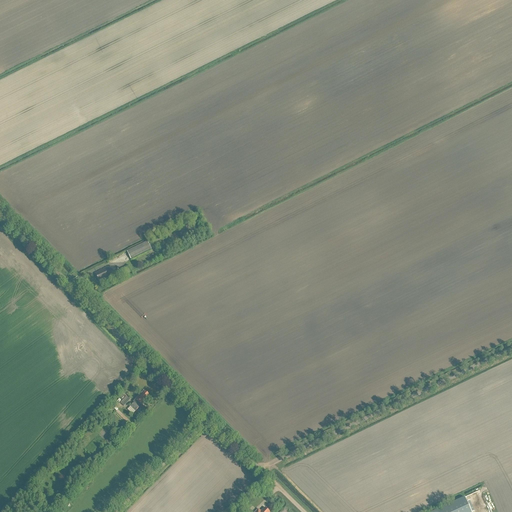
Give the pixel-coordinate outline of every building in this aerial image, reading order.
[(127,253),(131,260),(151,249),(147,242),(127,253)] [(129,266),(118,271),(119,273),(115,275),(117,280),(121,278),(132,273),(129,266)] [(99,281),(99,283),(114,276),(110,267),(95,274),(99,281)] [(133,402),(134,403),(130,407),(135,412),(139,408),(137,406),(139,404),(141,406),(149,398),(148,396),(148,395),(144,391),(133,402)] [(125,406),(131,399),(127,396),(121,403),(125,406)] [(470,511),(464,498),(434,511),(470,511)]
